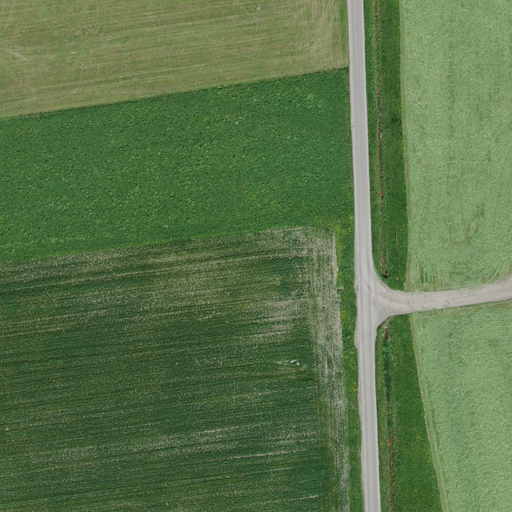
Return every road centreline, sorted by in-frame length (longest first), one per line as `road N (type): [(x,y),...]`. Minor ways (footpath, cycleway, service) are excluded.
road 1 (unclassified): [(356,0),(375,511)]
road 2 (track): [(369,305),(511,286)]
